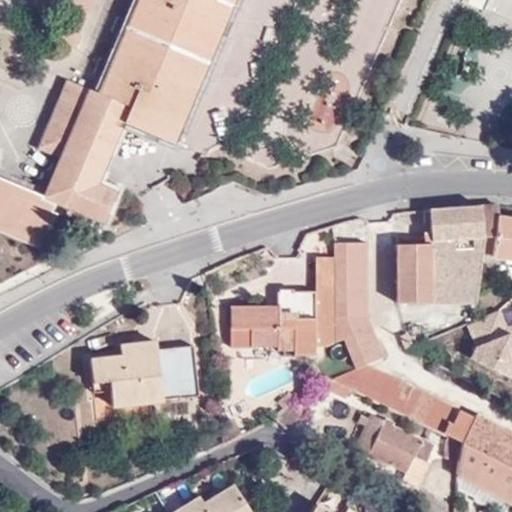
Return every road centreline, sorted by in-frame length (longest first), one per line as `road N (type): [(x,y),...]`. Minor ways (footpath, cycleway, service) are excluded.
road 1 (tertiary): [(0,334),(134,270),(315,204),(412,184),(511,182)]
road 2 (residential): [(85,511),(270,432),(387,511)]
